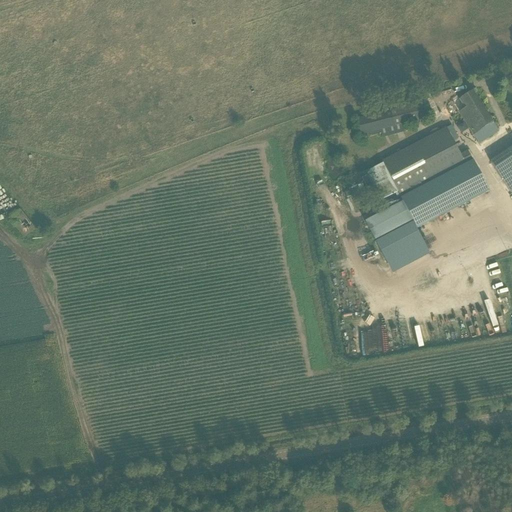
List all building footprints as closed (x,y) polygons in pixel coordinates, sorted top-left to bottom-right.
[(477,142),(497,129),(472,91),(459,100),(465,109),(458,113),(477,142)] [(360,139),(402,128),(401,126),(427,119),(423,103),(355,120),(360,139)] [(412,221),(417,230),(489,192),(483,182),(467,151),(460,155),(446,128),(382,162),(382,163),(365,171),(380,200),(397,192),(400,198),(401,198),(403,202),(365,222),(375,241),(412,221)] [(511,147),(489,162),(502,180),(511,193),(509,189),(511,187),(511,147)] [(376,193),(367,176),(361,179),(370,195),(376,193)] [(9,215),(22,237),(33,230),(20,209),(9,215)] [(427,253),(411,224),(374,244),(389,273),(427,253)] [(432,301),(341,317),(348,358),(439,343),(432,301)] [(507,331),(503,321),(498,323),(492,306),(485,309),(494,335),(507,331)]
